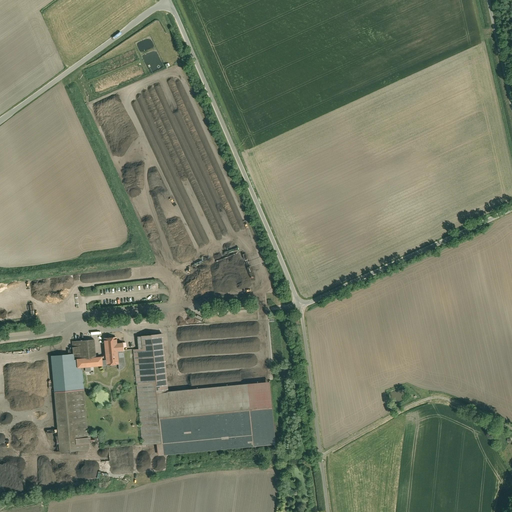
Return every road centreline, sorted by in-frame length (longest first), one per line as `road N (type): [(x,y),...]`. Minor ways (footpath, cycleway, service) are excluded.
road 1 (unclassified): [(299,306),(167,0)]
road 2 (unclassified): [(276,308),(77,316),(50,330),(0,336)]
road 3 (unknown): [(165,274),(113,102),(122,87),(194,61)]
road 4 (residential): [(511,208),(299,306)]
road 5 (unclassified): [(327,511),(299,306)]
road 6 (unclassified): [(0,118),(162,0)]
